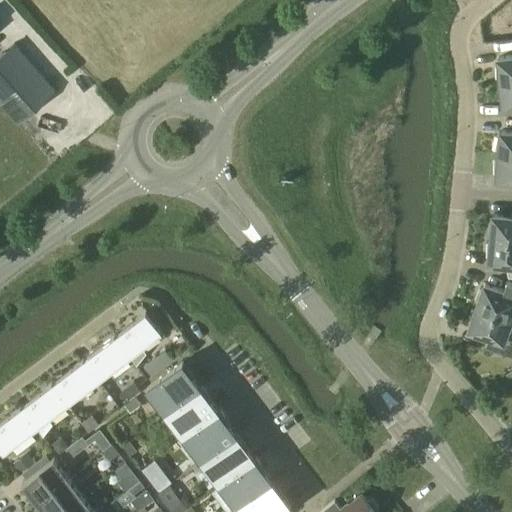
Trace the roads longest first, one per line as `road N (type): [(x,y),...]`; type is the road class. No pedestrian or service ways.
road 1 (residential): [(511,450),(427,344),(448,283),(461,192),(469,106),(461,29),(488,0)]
road 2 (residential): [(308,511),(317,505),(188,332)]
road 3 (residential): [(379,387),(269,255)]
